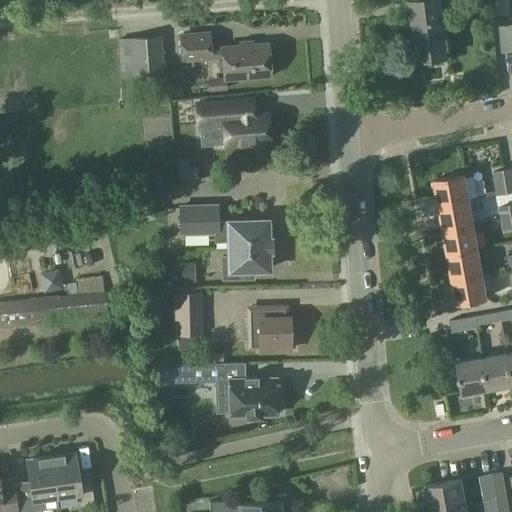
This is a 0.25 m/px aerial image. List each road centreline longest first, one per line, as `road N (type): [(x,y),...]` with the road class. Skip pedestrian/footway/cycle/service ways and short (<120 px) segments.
road 1 (residential): [(377,451),(347,139)]
road 2 (residential): [(121,511),(111,442),(101,428),(0,437)]
road 3 (residential): [(511,108),(347,139)]
road 4 (residential): [(347,139),(339,0)]
road 5 (residential): [(511,428),(377,451)]
